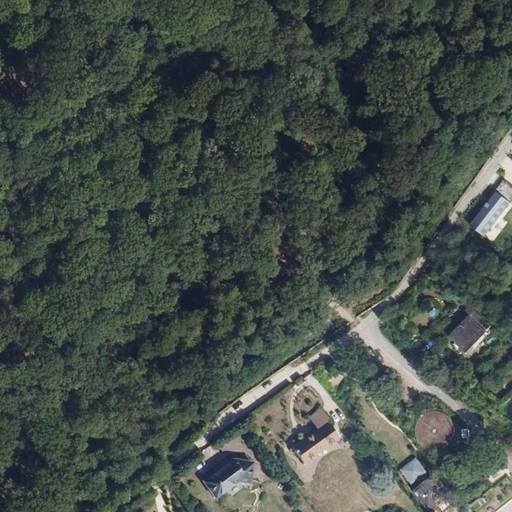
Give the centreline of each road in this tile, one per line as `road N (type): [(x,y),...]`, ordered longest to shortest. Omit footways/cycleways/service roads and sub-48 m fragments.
road 1 (track): [(76,511),(352,300),(379,289),(511,122)]
road 2 (residential): [(161,470),(369,322)]
road 3 (residential): [(369,322),(511,139)]
road 4 (residential): [(369,322),(511,466)]
